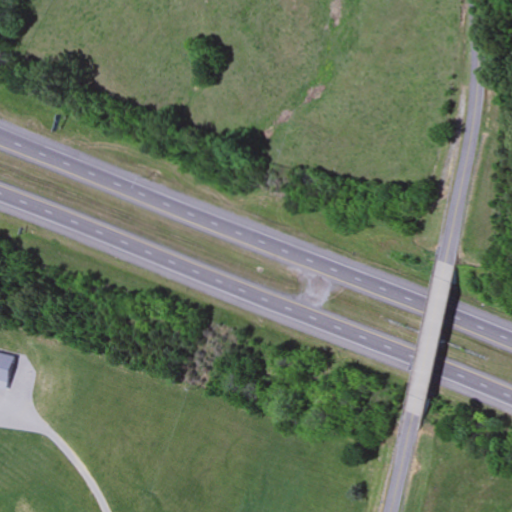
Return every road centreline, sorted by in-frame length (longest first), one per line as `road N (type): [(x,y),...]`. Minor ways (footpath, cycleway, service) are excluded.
road 1 (motorway): [(0,195),(511,402)]
road 2 (motorway): [(511,342),(0,136)]
road 3 (residential): [(473,0),(475,97),(443,265)]
road 4 (residential): [(443,265),(411,415)]
